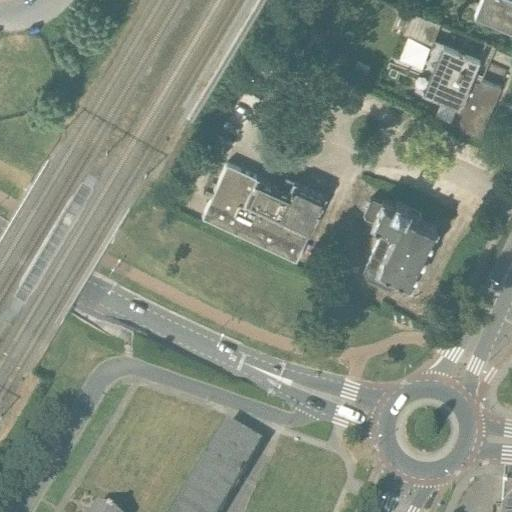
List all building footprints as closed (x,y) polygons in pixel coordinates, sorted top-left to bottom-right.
[(511,0),(479,0),(473,15),(511,30),(511,0)] [(401,32),(431,45),(440,23),(410,11),(401,32)] [(410,40),(405,58),(423,63),(428,45),(410,40)] [(478,58),(442,43),(422,92),(439,99),(435,109),(453,117),(450,122),(479,137),(500,88),(471,76),(478,58)] [(209,200),(201,217),(295,260),(307,233),(309,233),(326,196),(322,194),(328,183),(301,170),(296,182),(292,180),(292,181),(285,178),(280,187),(227,163),(217,183),(210,180),(202,197),(209,200)] [(363,269),(365,277),(388,287),(394,285),(397,279),(409,284),(436,227),(422,220),(421,214),(408,209),(407,209),(410,204),(394,197),(392,201),(381,196),(379,201),(373,198),(368,199),(362,212),(364,218),(370,220),(368,223),(371,224),(369,228),(376,231),(370,241),(374,243),(363,269)] [(225,428),(174,511),(221,511),(259,449),(225,428)] [(511,511),(511,478),(503,478),(500,511),(511,511)]
